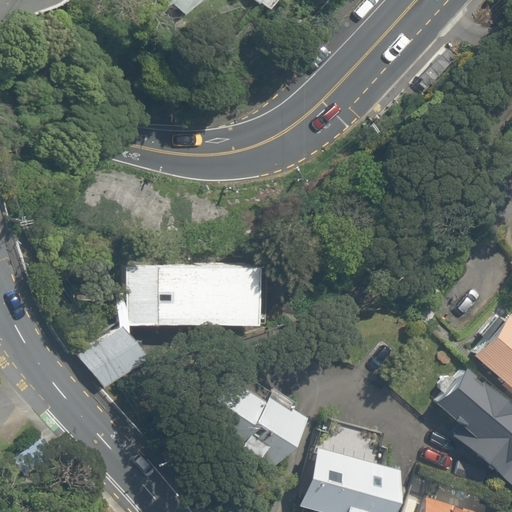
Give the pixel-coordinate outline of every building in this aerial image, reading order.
[(196,0),(162,0),(181,17),(196,0)] [(455,58),(444,48),(413,81),(424,91),(455,58)] [(245,261),(113,263),(114,321),(246,319),(245,261)] [(511,319),(502,311),(466,353),(511,392),(511,319)] [(107,325),(73,358),(101,387),(135,355),(107,325)] [(292,407),(227,363),(186,425),(263,466),(292,407)] [(511,446),(511,412),(459,369),(432,401),(455,420),(445,433),(511,487),(511,448),(511,446)] [(371,511),(385,462),(304,440),(287,501),(325,511),(371,511)] [(478,511),(424,496),(419,511),(478,511)]
